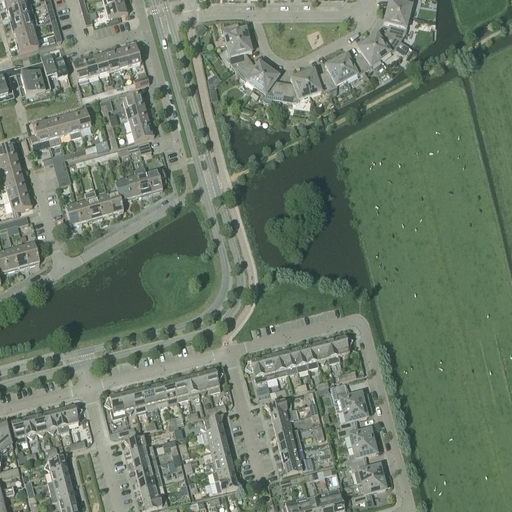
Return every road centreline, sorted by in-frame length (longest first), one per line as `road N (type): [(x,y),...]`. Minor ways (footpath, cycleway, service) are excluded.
road 1 (residential): [(228,355),(353,322),(365,329),(411,511)]
road 2 (track): [(511,27),(223,183)]
road 3 (tertiary): [(82,365),(196,335),(227,318),(239,270),(216,187)]
road 4 (tertiary): [(204,189),(226,270),(209,315),(80,354)]
road 5 (tertiary): [(216,187),(170,23)]
road 6 (residential): [(364,16),(366,31),(295,70),(277,66),(263,49),(254,17)]
road 7 (tertiary): [(158,26),(204,189)]
road 8 (residential): [(268,511),(228,355)]
road 9 (residential): [(61,272),(190,195)]
road 10 (residential): [(89,390),(228,355)]
road 11 (residential): [(145,29),(182,164)]
road 12 (residential): [(120,511),(89,390)]
